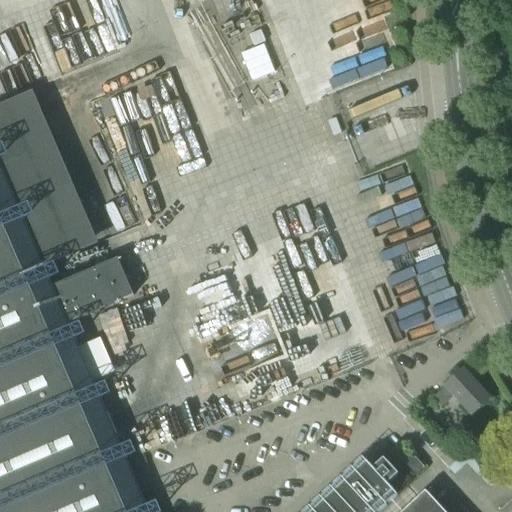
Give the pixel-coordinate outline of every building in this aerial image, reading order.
[(298,0),(261,16),(298,100),(385,65),(359,0),(298,0)] [(269,45),(245,50),(252,80),(275,75),(269,45)] [(0,511),(146,511),(68,325),(134,297),(118,260),(51,288),(0,164),(0,511)] [(490,399),(464,370),(446,387),(447,388),(435,399),(442,406),(454,395),(472,415),(490,399)] [(404,468),(413,478),(425,467),(416,457),(404,468)] [(310,511),(376,511),(385,504),(384,503),(396,492),(366,460),(310,511)] [(444,511),(426,492),(403,511),(444,511)]
